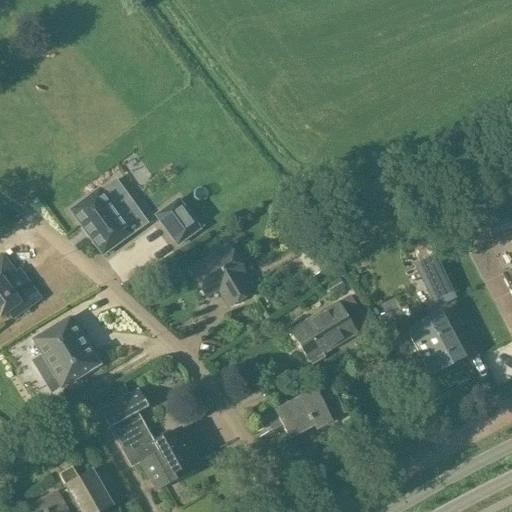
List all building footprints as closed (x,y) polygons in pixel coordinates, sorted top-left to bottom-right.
[(146,224),(136,209),(121,220),(101,192),(99,190),(70,211),(81,226),(91,241),(91,240),(103,256),(146,224)] [(178,246),(199,230),(178,201),(156,217),(178,246)] [(295,252),(311,278),(335,264),(319,238),(295,252)] [(190,270),(206,296),(219,288),(230,307),(252,293),(241,275),(244,273),(229,247),(225,249),(219,248),(212,252),(210,258),(190,270)] [(2,254),(0,255),(0,318),(9,312),(14,318),(41,299),(19,269),(15,272),(2,254)] [(417,269),(437,309),(457,299),(436,259),(417,269)] [(511,268),(500,275),(511,297),(511,268)] [(351,296),(339,303),(338,303),(290,331),(309,362),(310,362),(312,366),(325,358),(323,354),(357,333),(369,326),(351,296)] [(439,313),(418,324),(414,318),(384,334),(413,386),(463,359),(439,313)] [(35,361),(44,376),(52,371),(61,386),(62,388),(64,387),(97,367),(99,366),(98,363),(97,364),(71,321),(72,320),(70,318),(68,319),(68,320),(36,340),(35,339),(33,341),(34,343),(35,343),(43,356),(35,361)] [(330,383),(288,406),(285,401),(261,413),(268,425),(278,419),(289,439),(313,426),(315,430),(346,413),(330,383)] [(110,392),(115,402),(99,411),(116,442),(117,441),(132,469),(141,464),(156,491),(176,480),(173,475),(198,461),(181,430),(155,444),(138,413),(148,408),(138,389),(130,394),(124,384),(110,392)] [(67,490),(59,494),(57,492),(28,508),(30,511),(78,511),(80,511),(79,511),(103,511),(112,507),(92,471),(79,478),(72,467),(59,475),(65,486),(67,490)]
